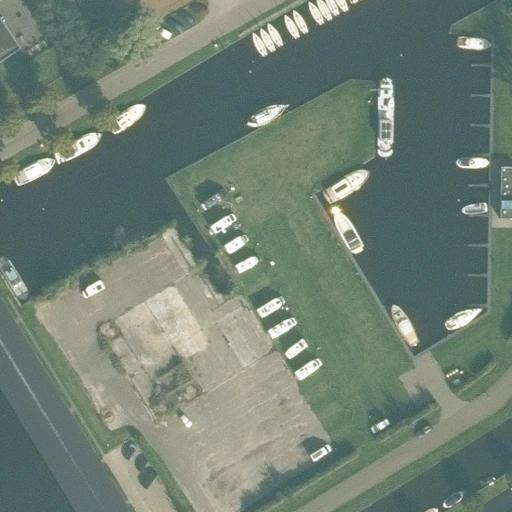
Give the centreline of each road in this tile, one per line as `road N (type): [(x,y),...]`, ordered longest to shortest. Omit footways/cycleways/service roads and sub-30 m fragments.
road 1 (tertiary): [(0,151),(262,0)]
road 2 (residential): [(511,379),(490,401),(313,511)]
